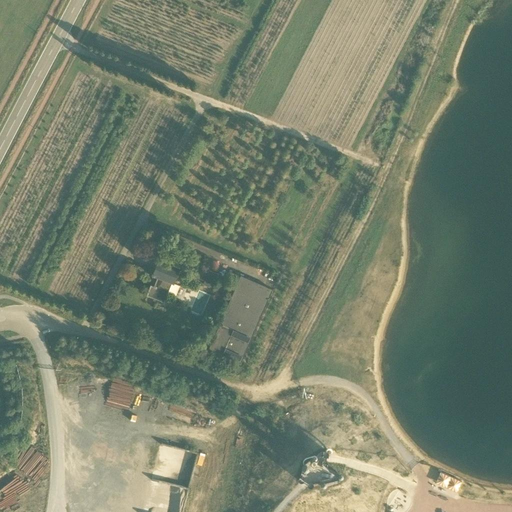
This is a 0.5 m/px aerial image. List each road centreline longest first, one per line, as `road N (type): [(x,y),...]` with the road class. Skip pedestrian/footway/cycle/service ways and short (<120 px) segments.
road 1 (track): [(279,386),(389,168),(455,0)]
road 2 (track): [(379,164),(56,40)]
road 3 (unclassified): [(258,395),(66,326),(0,321)]
road 4 (track): [(84,332),(205,99)]
road 5 (secondary): [(0,149),(78,0)]
